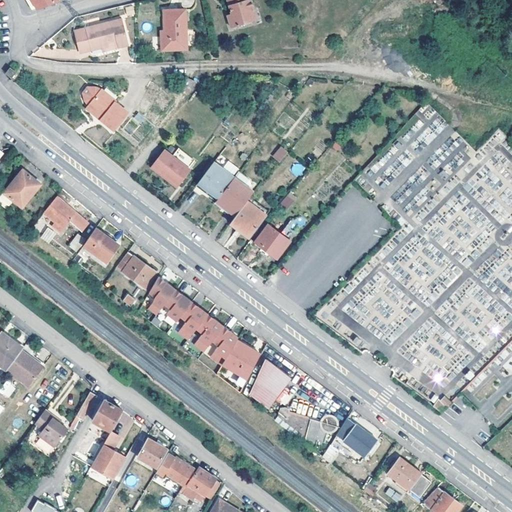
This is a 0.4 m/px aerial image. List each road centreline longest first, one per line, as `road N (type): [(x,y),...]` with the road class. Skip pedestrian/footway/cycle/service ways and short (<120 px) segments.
road 1 (secondary): [(511,496),(109,190)]
road 2 (residential): [(0,298),(276,511)]
road 3 (track): [(511,114),(367,72),(193,68)]
road 4 (residential): [(193,68),(28,62),(18,44),(24,20)]
road 5 (secondary): [(109,190),(0,89)]
road 6 (secondary): [(0,113),(81,179),(109,190)]
